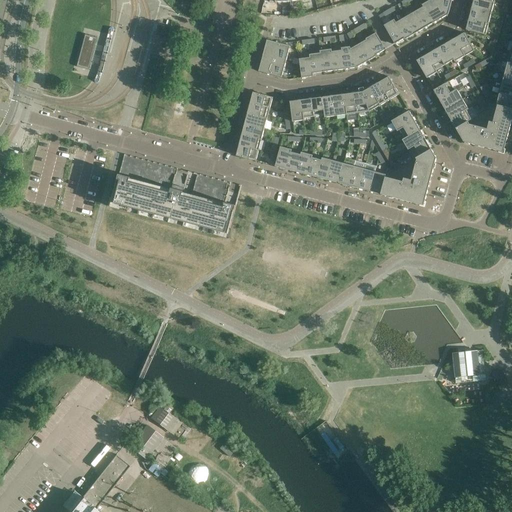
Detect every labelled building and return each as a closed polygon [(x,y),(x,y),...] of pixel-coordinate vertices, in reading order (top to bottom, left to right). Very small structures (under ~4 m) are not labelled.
[(423,7),(424,7),(433,23),(448,14),(432,2),(432,1),(430,0),(422,5),(423,7)] [(432,0),(432,1),(432,2),(448,14),(452,0),(432,0)] [(492,13),(495,2),(492,2),(483,0),(473,0),(472,8),(492,13)] [(423,7),(414,12),(424,29),(433,23),(424,7),(423,7)] [(489,24),(492,13),(472,8),(469,19),(487,23),(486,24),(489,24)] [(414,12),(405,17),(415,34),(424,29),(414,12)] [(396,23),(405,38),(404,39),(405,40),(415,34),(405,17),(396,23)] [(183,28),(184,25),(160,18),(155,36),(169,40),(179,43),(183,28)] [(466,30),(484,34),(486,24),(487,23),(469,19),(466,30)] [(396,23),(394,20),(384,25),(395,44),(404,39),(405,38),(396,23)] [(367,39),(376,55),(386,49),(376,33),(366,38),(367,40),(367,39)] [(455,39),(465,56),(475,51),(465,33),(455,39)] [(91,67),(98,37),(87,34),(80,64),(91,67)] [(358,45),(367,61),(377,56),(376,55),(367,39),(367,40),(358,45)] [(445,44),(454,60),(455,62),(465,56),(455,39),(445,44)] [(263,56),(286,62),(290,46),(267,40),(263,56)] [(436,49),(445,65),(454,60),(445,44),(436,49)] [(351,49),(356,68),(367,61),(358,45),(351,49)] [(342,50),(344,69),(356,68),(351,49),(350,47),(341,48),(341,50),(342,50)] [(320,53),(323,72),(334,71),(331,52),(332,52),(331,49),(320,51),(320,53)] [(427,55),(436,70),(445,65),(436,49),(427,55)] [(331,52),(334,71),(344,69),(342,50),(341,50),(332,52),(331,52)] [(310,57),(312,74),(313,74),(323,72),(320,53),(309,55),(310,58),(310,57)] [(436,70),(427,55),(417,61),(427,78),(437,72),(436,70)] [(259,72),(282,78),(286,62),(263,56),(259,72)] [(302,78),(313,77),(313,74),(312,74),(310,57),(310,58),(299,59),(302,78)] [(502,83),(511,85),(511,74),(505,73),(502,83)] [(379,82),(390,100),(399,94),(389,77),(379,82)] [(370,88),(380,105),(390,100),(379,82),(370,88)] [(440,100),(455,91),(450,82),(434,91),(440,100)] [(499,94),(511,97),(511,85),(502,83),(499,94)] [(363,92),(370,112),(380,105),(370,88),(363,92)] [(440,100),(445,110),(463,99),(457,90),(455,91),(440,100)] [(250,103),(270,109),(273,98),(253,92),(250,103)] [(355,93),(358,113),(370,112),(363,92),(355,93)] [(344,94),(347,115),(358,113),(355,93),(344,94)] [(333,96),(336,116),(347,115),(344,94),(333,96)] [(511,108),(511,97),(499,94),(497,104),(511,108)] [(323,97),(325,115),(325,118),(336,116),(333,96),(323,97)] [(312,99),(314,117),(325,115),(323,97),(312,99)] [(301,100),(304,118),(314,117),(312,99),(301,100)] [(463,99),(445,110),(450,119),(466,110),(468,109),(463,99)] [(290,102),(293,122),(304,120),(304,118),(301,100),(290,102)] [(248,114),(267,119),(270,109),(250,103),(248,114)] [(472,120),(457,128),(465,142),(466,143),(466,144),(471,145),(471,144),(500,152),(500,153),(505,154),(506,149),(505,149),(511,124),(511,108),(490,103),(488,110),(472,120)] [(457,128),(472,120),(466,110),(450,119),(456,129),(457,128)] [(391,121),(397,131),(399,130),(399,129),(415,120),(409,111),(391,121)] [(245,124),(265,130),(267,119),(248,114),(245,124)] [(404,138),(405,139),(420,130),(415,120),(399,129),(399,130),(404,138)] [(242,135),(262,140),(265,130),(245,124),(242,135)] [(402,140),(408,150),(410,149),(410,148),(426,139),(420,130),(405,139),(404,138),(402,140)] [(239,145),(259,150),(262,140),(242,135),(239,145)] [(410,149),(415,158),(431,149),(426,139),(410,148),(410,149)] [(236,156),(256,161),(259,150),(239,145),(239,146),(238,147),(237,150),(238,151),(236,156)] [(280,147),(275,166),(280,168),(279,169),(285,170),(285,169),(286,169),(291,149),(280,147)] [(291,149),(286,169),(296,172),(302,152),(291,149)] [(394,194),(393,197),(393,198),(420,205),(420,204),(421,200),(424,201),(425,201),(434,168),(433,168),(430,167),(431,162),(434,163),(435,163),(436,158),(431,149),(415,158),(417,160),(411,180),(404,179),(403,182),(385,177),(380,194),(388,196),(388,195),(389,193),(394,194)] [(302,152),(296,172),(307,175),(311,157),(312,157),(313,155),(302,152)] [(125,154),(111,207),(228,239),(237,206),(226,203),(232,183),(189,171),(185,184),(175,181),(179,169),(125,154)] [(311,157),(307,175),(317,178),(322,160),(321,160),(312,157),(311,157)] [(322,160),(317,178),(328,180),(333,161),(322,158),(321,160),(322,160)] [(385,177),(403,182),(404,179),(411,180),(417,160),(415,158),(394,170),(387,168),(386,175),(385,177)] [(333,161),(328,180),(338,183),(343,163),(333,161)] [(343,163),(338,183),(342,184),(342,185),(347,187),(348,186),(349,186),(354,166),(343,163)] [(354,166),(349,186),(359,189),(364,171),(365,169),(354,166)] [(364,171),(359,189),(369,191),(374,174),(364,171)] [(374,174),(369,191),(380,194),(385,177),(386,175),(374,171),(374,174)] [(485,380),(483,361),(482,350),(476,351),(472,351),(465,352),(461,352),(453,353),(456,384),(485,380)] [(492,373),(492,374),(492,375),(493,376),(493,377),(494,377),(494,378),(495,378),(495,379),(496,379),(497,379),(498,379),(499,379),(500,379),(500,378),(501,378),(502,377),(502,376),(503,376),(503,375),(503,374),(496,369),(495,369),(494,370),(493,371),(493,372),(492,373)] [(152,419),(167,430),(175,419),(160,408),(152,419)] [(130,447),(146,459),(162,437),(146,425),(130,447)] [(149,468),(158,475),(178,449),(169,442),(149,468)] [(96,511),(95,510),(130,466),(130,465),(129,466),(116,455),(117,455),(116,454),(82,497),(76,492),(70,500),(64,507),(71,511),(70,511),(96,511)] [(190,466),(189,485),(210,486),(210,466),(190,466)]
